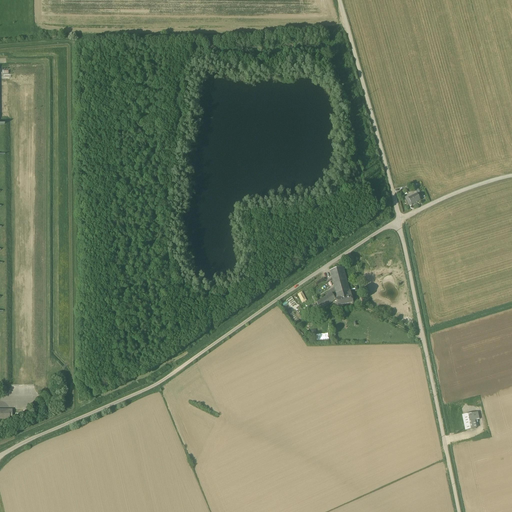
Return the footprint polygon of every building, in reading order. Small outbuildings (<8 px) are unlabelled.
[(417,194),(408,198),(412,205),(420,200),(417,194)] [(343,268),(330,272),(332,279),(336,295),(349,292),(343,268)] [(336,295),(332,279),(326,283),(332,293),(334,296),(336,299),(335,295),(336,295)] [(336,295),(335,295),(336,299),(338,307),(353,304),(350,292),(349,292),(336,295)] [(332,293),(317,302),(318,303),(320,311),(336,299),(334,296),(332,293)] [(0,410),(0,419),(9,419),(9,416),(12,416),(12,410),(2,410),(2,413),(0,413),(0,410)] [(478,413),(463,416),(466,430),(476,428),(475,421),(479,420),(478,413)]
